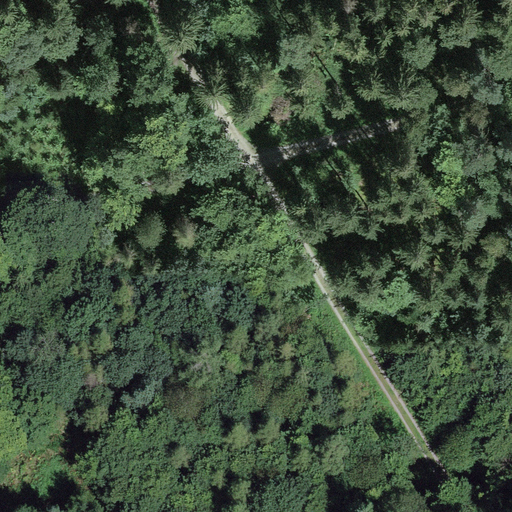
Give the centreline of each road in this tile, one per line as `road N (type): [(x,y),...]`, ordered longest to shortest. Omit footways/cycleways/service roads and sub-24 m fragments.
road 1 (track): [(460,511),(152,0)]
road 2 (track): [(0,226),(511,95)]
